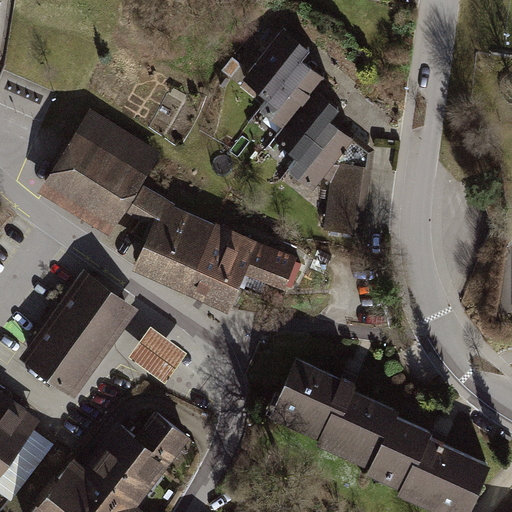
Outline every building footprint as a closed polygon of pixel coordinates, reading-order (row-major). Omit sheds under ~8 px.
[(237,85),(262,106),(302,57),(311,47),(305,42),(285,26),(237,85)] [(318,70),(302,57),(262,106),(285,125),(317,86),(326,76),(318,70)] [(329,115),(338,104),(333,99),(317,86),(285,125),(277,135),(298,152),(329,115)] [(159,153),(92,111),(42,189),(109,232),(125,207),(139,185),(159,153)] [(329,165),(353,136),(335,121),(329,115),(298,152),(289,164),(313,184),(329,165)] [(353,136),(329,165),(321,225),(364,230),(375,152),(353,136)] [(125,207),(153,225),(164,201),(139,185),(125,207)] [(218,224),(164,201),(153,225),(137,264),(191,288),(218,224)] [(259,242),(218,224),(191,288),(232,305),(246,272),(259,242)] [(285,290),(298,259),(259,242),(246,272),(285,290)] [(141,310),(89,271),(22,358),(74,398),(141,310)] [(186,349),(150,322),(128,352),(164,378),(186,349)] [(391,403),(299,359),(271,418),(364,461),(387,412),(391,403)] [(0,457),(31,414),(0,391),(0,457)] [(118,417),(84,461),(136,502),(190,434),(153,405),(146,414),(134,429),(118,417)] [(441,511),(463,511),(489,461),(387,412),(364,461),(359,471),(441,511)] [(72,452),(24,511),(149,511),(136,502),(84,461),(72,452)]
